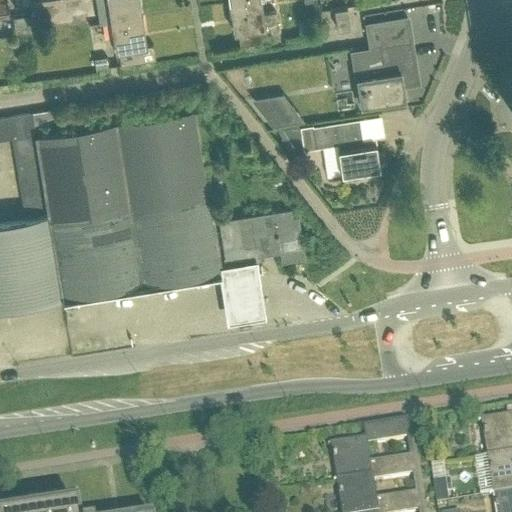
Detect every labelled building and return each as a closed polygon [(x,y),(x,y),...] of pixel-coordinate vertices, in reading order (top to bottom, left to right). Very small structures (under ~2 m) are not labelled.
[(110,20),(143,15),(140,0),(95,0),(99,22),(110,20)] [(261,0),(233,0),(230,1),(235,31),(238,31),(240,44),(280,38),(275,10),(263,12),(261,0)] [(337,29),(350,27),(346,6),(334,8),(337,29)] [(41,30),(39,12),(35,13),(13,16),(15,34),(41,30)] [(110,20),(115,50),(118,50),(120,63),(155,58),(153,43),(147,44),(143,15),(110,20)] [(353,53),(357,77),(361,104),(404,97),(401,76),(416,73),(407,17),(368,24),(372,46),(373,50),(353,53)] [(95,67),(108,65),(106,55),(94,57),(95,67)] [(260,103),(273,120),(291,117),(278,100),(260,103)] [(221,269),(195,106),(35,133),(37,144),(39,154),(40,165),(42,176),(44,186),(46,197),(47,208),(48,213),(61,294),(221,269)] [(59,119),(58,107),(32,111),(34,123),(59,119)] [(35,133),(34,123),(32,111),(8,115),(11,137),(35,133)] [(8,115),(0,116),(0,135),(1,139),(11,137),(8,115)] [(300,126),(304,148),(337,143),(342,173),(380,167),(375,137),(362,139),(359,118),(313,126),(313,124),(300,126)] [(11,137),(13,148),(37,144),(35,133),(11,137)] [(39,154),(37,144),(13,148),(15,158),(39,154)] [(40,165),(39,154),(15,158),(16,169),(40,165)] [(42,176),(40,165),(16,169),(18,179),(42,176)] [(44,186),(42,176),(18,179),(20,190),(44,186)] [(46,197),(44,186),(20,190),(21,200),(46,197)] [(47,208),(46,197),(21,200),(23,211),(47,208)] [(292,216),(290,207),(219,219),(228,273),(261,268),(259,253),(280,250),(282,260),(304,256),(297,215),(292,216)] [(0,305),(61,296),(61,294),(48,213),(0,220),(0,305)] [(256,252),(217,258),(226,317),(265,310),(256,252)] [(511,456),(511,418),(477,423),(483,461),(511,456)] [(372,479),(370,467),(367,448),(410,441),(407,423),(363,430),(365,442),(327,448),(333,485),(372,479)] [(511,494),(511,456),(483,461),(489,498),(511,494)] [(437,457),(422,458),(424,476),(438,476),(437,457)] [(376,511),(376,503),(373,484),(415,477),(413,460),(370,467),(372,479),(333,485),(337,511),(376,511)] [(511,511),(511,494),(489,498),(491,511),(511,511)] [(420,511),(419,496),(376,503),(376,511),(420,511)]
